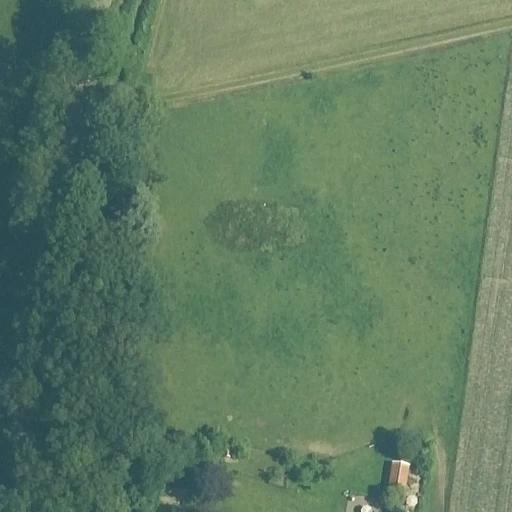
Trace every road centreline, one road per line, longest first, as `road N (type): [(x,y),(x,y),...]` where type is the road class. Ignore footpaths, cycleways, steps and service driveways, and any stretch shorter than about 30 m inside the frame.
road 1 (track): [(511,21),(72,111)]
road 2 (unclassified): [(20,382),(100,0)]
road 3 (unclassified): [(31,511),(20,382)]
